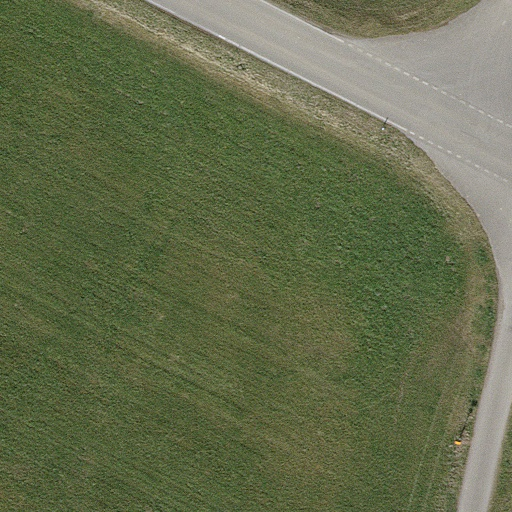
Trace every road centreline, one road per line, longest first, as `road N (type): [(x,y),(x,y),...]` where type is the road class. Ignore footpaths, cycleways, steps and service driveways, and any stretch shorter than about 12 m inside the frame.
road 1 (tertiary): [(201,0),(511,157)]
road 2 (track): [(511,360),(480,511)]
